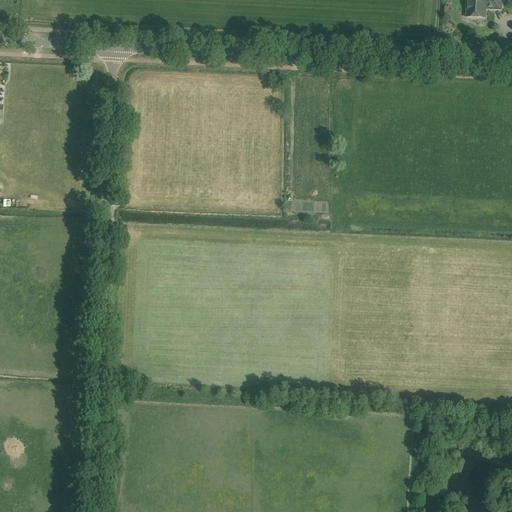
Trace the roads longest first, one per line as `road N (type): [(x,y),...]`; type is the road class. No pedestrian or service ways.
road 1 (unclassified): [(92,511),(113,47)]
road 2 (tertiary): [(511,66),(113,47)]
